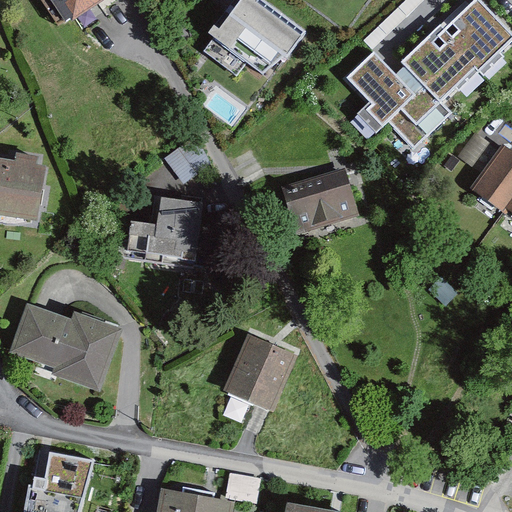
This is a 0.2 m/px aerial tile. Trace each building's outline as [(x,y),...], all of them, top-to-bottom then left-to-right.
[(57,0),(76,27),(115,0),(57,0)] [(306,37),(255,0),(244,0),(218,37),(213,33),(209,38),(264,79),(278,59),(285,63),(306,37)] [(511,42),(511,34),(479,0),(476,0),(445,33),(441,29),(402,67),(397,79),(375,53),(346,79),(375,109),(367,115),(383,129),(391,123),(415,151),(454,114),(443,105),(476,70),(484,74),(511,42)] [(511,84),(511,66),(508,62),(494,77),(508,89),(511,84)] [(180,179),(208,168),(200,150),(172,161),(180,179)] [(511,198),(511,161),(498,151),(465,196),(497,219),(500,215),(511,198)] [(18,166),(0,163),(0,211),(37,217),(44,172),(35,171),(37,159),(19,156),(18,166)] [(102,185),(91,159),(74,165),(85,192),(102,185)] [(355,220),(341,177),(279,197),(293,240),(355,220)] [(511,198),(500,215),(511,223),(511,198)] [(205,206),(162,201),(159,228),(133,225),(129,256),(231,268),(237,221),(219,219),(217,235),(202,233),(205,206)] [(72,328),(29,313),(14,355),(60,371),(57,378),(98,392),(117,336),(75,321),(72,328)] [(295,360),(253,341),(230,392),(265,408),(272,411),(295,360)] [(81,511),(94,464),(51,454),(46,482),(35,481),(35,488),(30,487),(25,511),(81,511)] [(261,484),(230,479),(226,505),(256,510),(261,484)] [(230,511),(231,509),(164,497),(161,511),(230,511)]
